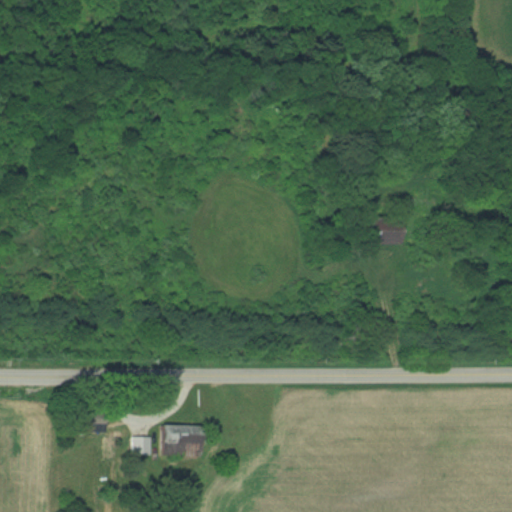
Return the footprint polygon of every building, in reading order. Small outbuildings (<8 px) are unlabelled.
[(396,245),(396,218),(359,218),(359,245),(396,245)] [(212,428),(212,390),(204,390),(204,428),(212,428)] [(101,410),(80,410),(80,430),(101,430),(101,410)] [(198,455),(198,424),(158,424),(158,455),(198,455)] [(147,454),(147,437),(130,437),(130,454),(147,454)]
